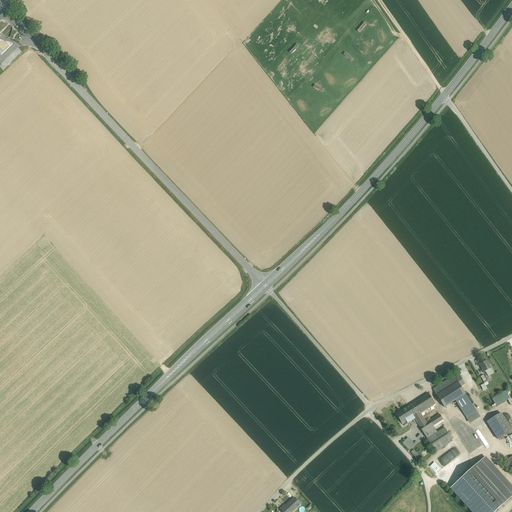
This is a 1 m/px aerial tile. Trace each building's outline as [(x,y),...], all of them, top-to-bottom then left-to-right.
[(327,103),(332,94),(329,92),(323,101),(327,103)] [(487,361),(480,364),(482,369),(484,372),(486,371),(491,369),(487,361)] [(433,389),(437,396),(458,383),(458,382),(462,380),(463,380),(458,373),(433,389)] [(458,383),(437,396),(445,408),(455,401),(466,394),(461,386),(458,383)] [(493,400),(497,406),(510,398),(505,392),(493,400)] [(429,394),(410,406),(416,416),(420,413),(435,404),(429,394),(428,394),(429,394)] [(466,394),(455,401),(462,411),(472,404),(466,394)] [(472,404),(462,411),(466,418),(475,412),(477,411),(472,404)] [(416,416),(410,406),(396,414),(403,424),(406,422),(408,423),(415,419),(414,417),(416,416)] [(475,412),(466,418),(469,422),(478,416),(475,412)] [(416,416),(414,417),(415,419),(420,427),(427,423),(421,415),(420,413),(416,416)] [(501,413),(487,422),(498,439),(511,431),(501,413)] [(420,427),(420,428),(423,432),(433,426),(443,419),(440,415),(427,423),(420,427)] [(456,429),(459,431),(461,428),(462,429),(464,427),(454,420),(450,426),(455,430),(456,429)] [(433,426),(423,432),(427,439),(437,432),(433,426)] [(437,432),(427,439),(436,452),(453,441),(445,428),(437,432)] [(413,446),(407,439),(403,443),(409,450),(413,446)] [(452,488),(472,511),(494,511),(511,496),(511,488),(485,458),(452,488)] [(292,500),(284,507),(283,506),(280,509),(282,511),(292,511),(301,505),(298,502),(295,504),(292,500)]
